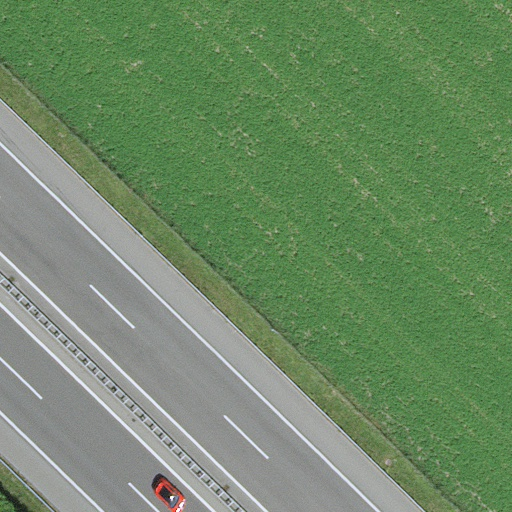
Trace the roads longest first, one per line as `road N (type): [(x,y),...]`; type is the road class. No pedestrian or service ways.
road 1 (motorway): [(318,511),(0,201)]
road 2 (motorway): [(0,368),(146,511)]
